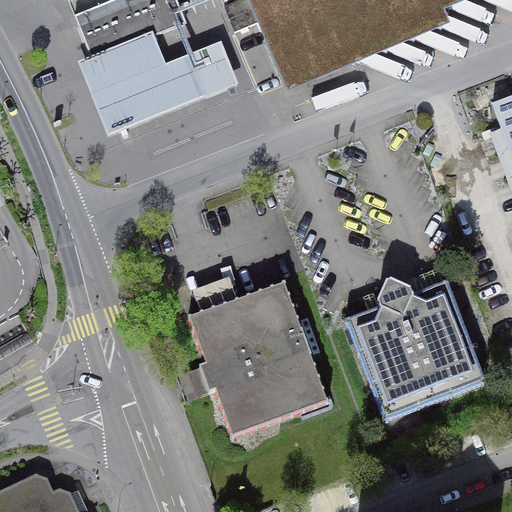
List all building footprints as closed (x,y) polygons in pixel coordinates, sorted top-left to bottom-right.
[(175,0),(119,0),(75,18),(93,62),(158,36),(186,25),(175,0)] [(445,22),(498,0),(264,0),(306,100),(452,39),(445,22)] [(171,67),(158,36),(93,62),(82,66),(111,138),(208,99),(192,59),(171,67)] [(511,98),(492,106),(511,159),(511,98)] [(486,385),(447,283),(412,297),(410,291),(391,282),(386,284),(378,304),(380,309),(373,312),(345,322),(384,424),(486,385)] [(285,284),(188,319),(205,366),(199,368),(204,381),(209,395),(214,392),(232,439),(328,404),(285,284)] [(79,511),(71,497),(64,494),(56,498),(48,484),(40,478),(0,496),(0,511),(79,511)]
